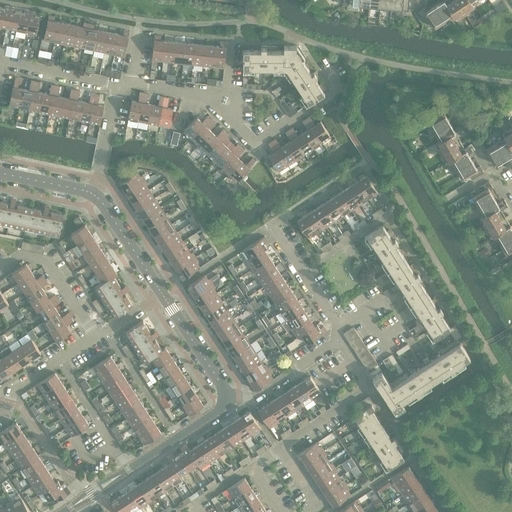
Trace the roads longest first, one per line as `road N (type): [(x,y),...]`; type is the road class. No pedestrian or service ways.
road 1 (residential): [(129,84),(206,94),(255,142),(334,91),(324,64)]
road 2 (residential): [(339,343),(338,328),(271,225),(290,214)]
road 3 (residential): [(281,446),(368,390),(339,343)]
road 4 (residential): [(97,337),(47,260),(19,256),(0,269)]
road 5 (residential): [(97,337),(13,390),(0,421)]
road 6 (residential): [(227,399),(254,399),(339,343)]
road 7 (tertiary): [(227,399),(163,295)]
road 8 (tertiary): [(163,295),(93,195)]
road 9 (tertiary): [(133,470),(226,409),(227,399)]
road 10 (residential): [(0,60),(118,85)]
